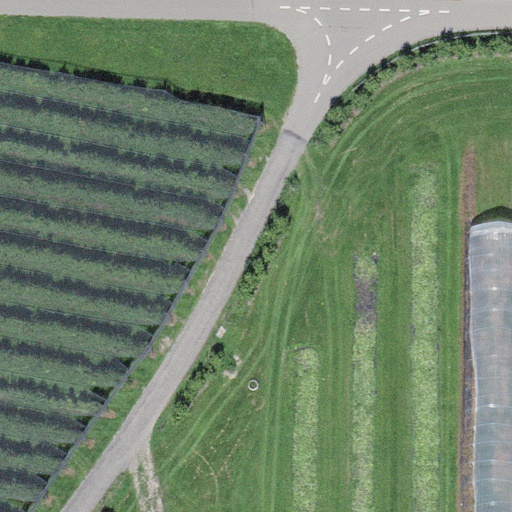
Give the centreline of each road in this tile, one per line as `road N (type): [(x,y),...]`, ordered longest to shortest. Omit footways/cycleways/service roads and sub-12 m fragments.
road 1 (track): [(353,26),(216,301),(85,511)]
road 2 (track): [(0,0),(292,8),(353,26)]
road 3 (track): [(353,26),(431,11),(511,14)]
